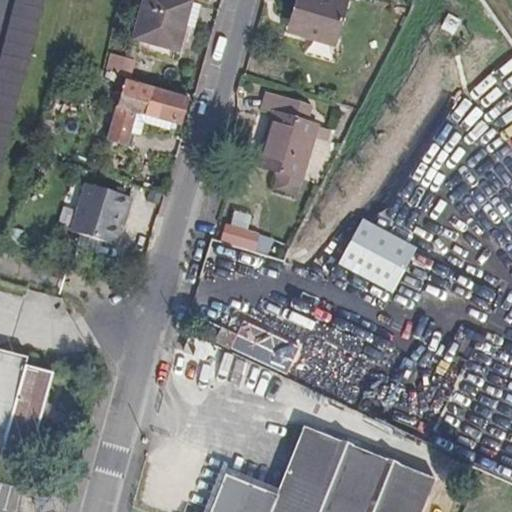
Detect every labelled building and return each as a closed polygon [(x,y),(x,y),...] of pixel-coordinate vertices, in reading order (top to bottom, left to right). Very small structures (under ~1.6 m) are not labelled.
[(16,0),(0,62),(0,191),(49,0),(16,0)] [(184,27),(191,3),(181,0),(144,0),(133,40),(177,52),(184,27)] [(348,3),(337,0),(297,0),(287,34),(334,49),(348,3)] [(195,30),(202,6),(191,3),(184,27),(195,30)] [(181,126),(189,98),(124,80),(108,138),(105,137),(103,147),(109,148),(110,143),(128,147),(128,145),(133,145),(135,136),(136,134),(132,133),(135,123),(137,114),(174,124),(181,126)] [(307,123),(311,110),(267,96),(263,112),(272,115),(257,167),(282,175),(277,192),(297,198),(318,127),(307,123)] [(174,124),(137,114),(135,123),(144,125),(171,132),(174,124)] [(144,125),(135,123),(132,133),(136,134),(135,136),(141,137),(144,125)] [(72,233),(112,244),(122,213),(127,213),(132,197),(87,184),(80,209),(75,226),(72,233)] [(61,222),(75,226),(80,209),(66,205),(61,222)] [(339,267),(392,294),(415,250),(362,223),(339,267)] [(256,253),(261,238),(227,228),(222,243),(256,253)] [(25,233),(9,229),(6,239),(22,243),(25,233)] [(228,352),(235,336),(222,330),(215,346),(228,352)] [(215,349),(190,340),(185,353),(210,363),(215,349)] [(251,350),(239,346),(236,353),(248,357),(251,350)] [(31,457),(53,375),(25,367),(28,359),(0,351),(0,458),(3,450),(31,457)] [(423,511),(436,482),(304,428),(276,498),(225,477),(211,511),(423,511)]
